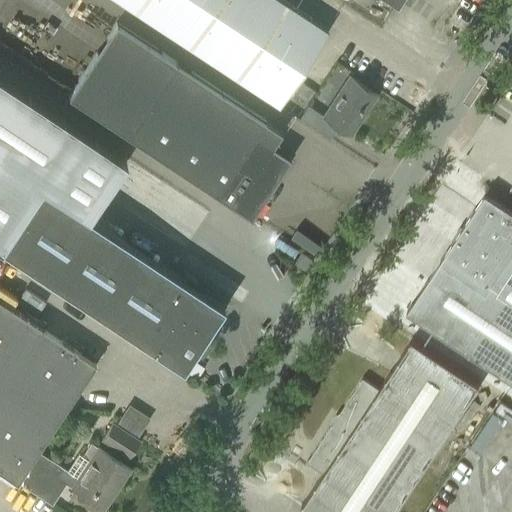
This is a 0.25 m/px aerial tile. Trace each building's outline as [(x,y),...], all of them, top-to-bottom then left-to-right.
[(122,0),(277,103),(326,29),(282,0),(122,0)] [(281,131),(116,22),(67,95),(250,216),(290,156),(272,144),(281,131)] [(0,245),(182,366),(192,351),(198,355),(209,339),(203,334),(223,304),(194,285),(198,280),(184,271),(180,276),(87,214),(125,157),(0,74),(0,245)] [(307,104),(298,117),(329,137),(337,125),(351,133),(377,93),(348,74),(322,113),(307,104)] [(474,208),(469,216),(461,227),(465,230),(457,242),(453,239),(406,311),(511,381),(511,211),(484,193),(483,193),(497,202),(487,216),(474,208)] [(294,262),(305,270),(313,258),(301,251),(294,262)] [(0,384),(38,409),(33,417),(50,429),(95,362),(0,299),(0,384)] [(362,377),(338,414),(339,415),(332,425),(331,424),(306,462),(323,473),(301,506),(310,511),(393,511),(478,383),(411,339),(378,388),(362,377)] [(0,384),(0,469),(16,480),(37,449),(50,429),(33,417),(38,409),(0,384)] [(128,456),(139,439),(112,421),(100,438),(128,456)] [(76,475),(37,449),(16,480),(51,503),(64,482),(104,508),(131,467),(90,441),(81,455),(87,459),(76,475)] [(511,444),(490,478),(505,489),(500,498),(511,505),(511,444)]
